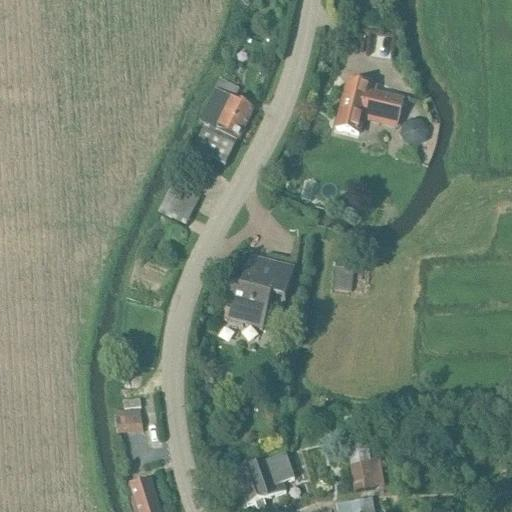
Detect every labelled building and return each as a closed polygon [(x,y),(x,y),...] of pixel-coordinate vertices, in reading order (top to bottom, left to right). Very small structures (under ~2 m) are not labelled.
[(245,0),(245,8),(249,8),(262,9),(262,0),(245,0)] [(225,169),(254,111),(234,102),(239,92),(221,83),(200,125),(205,129),(193,153),(225,169)] [(359,137),(362,123),(397,132),(404,102),(370,93),(371,90),(346,84),(335,131),(359,137)] [(416,149),(425,143),(427,133),(422,124),(411,121),(402,127),(399,137),(405,147),(416,149)] [(169,191),(157,216),(186,230),(200,202),(181,192),(179,196),(169,191)] [(96,238),(101,235),(105,231),(107,225),(107,219),(105,213),(101,208),(96,205),(90,204),(84,204),(79,207),(75,211),(73,216),(72,222),(73,227),(75,232),(79,236),(84,239),(90,240),(96,238)] [(285,304),(292,280),(294,271),(249,258),(240,290),(232,288),(223,321),(262,332),(271,300),(285,304)] [(354,265),(336,263),(333,290),(351,292),(354,265)] [(354,494),(375,491),(375,489),(385,487),(380,461),(371,462),(364,418),(345,421),(345,417),(335,418),(335,416),(326,418),(328,431),(343,429),(344,438),(354,494)] [(235,474),(246,508),(287,494),(284,485),(294,482),(285,457),(235,474)] [(158,511),(149,480),(129,486),(130,490),(136,511),(158,511)] [(336,511),(374,511),(372,501),(336,507),(336,511)]
